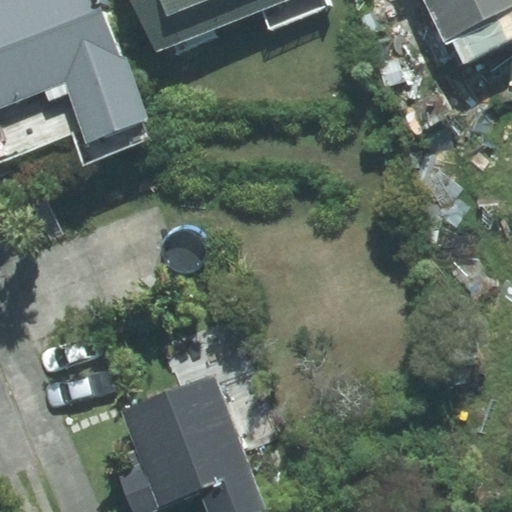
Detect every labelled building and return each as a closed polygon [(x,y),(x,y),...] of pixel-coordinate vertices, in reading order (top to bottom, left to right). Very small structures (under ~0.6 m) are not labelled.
[(104,0),(0,0),(0,101),(67,76),(89,133),(150,109),(127,50),(125,52),(104,0)] [(142,0),(160,47),(281,0),(142,0)] [(468,58),(511,36),(511,0),(430,0),(449,37),(455,33),(468,58)] [(448,105),(435,83),(406,100),(419,122),(448,105)] [(248,511),(265,506),(214,372),(122,407),(142,461),(118,469),(134,511),(143,511),(200,491),(208,511),(248,511)]
